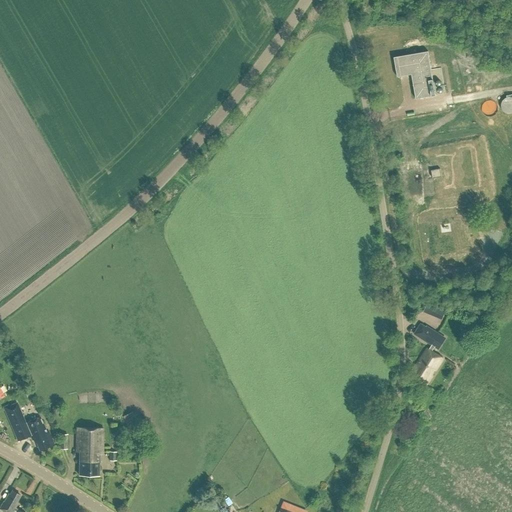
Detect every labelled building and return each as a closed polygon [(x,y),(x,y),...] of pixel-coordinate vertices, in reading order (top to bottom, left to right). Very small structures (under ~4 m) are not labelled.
[(429,51),(394,57),(398,77),(412,74),(416,98),(438,95),(446,93),(441,67),(432,69),(429,51)] [(510,114),(511,114),(511,113),(511,97),(509,97),(508,97),(506,98),(505,98),(504,99),(503,100),(502,101),(502,102),(501,104),(501,106),(501,107),(502,109),(503,111),(504,112),(506,113),(507,113),(508,114),(510,114)] [(490,117),(491,117),(493,116),(494,116),(495,115),(496,114),(497,112),(497,111),(498,110),(498,109),(498,107),(497,106),(497,105),(496,103),(495,102),(493,101),(491,101),(490,100),(488,100),(487,101),(486,101),(485,102),(483,103),(483,104),(482,106),(482,107),(481,109),(482,110),(482,112),(483,114),(485,115),(487,116),(488,117),(490,117)] [(432,170),(433,178),(442,177),(440,169),(432,170)] [(424,171),(414,172),(415,181),(425,179),(424,171)] [(146,223),(140,229),(145,233),(150,227),(146,223)] [(442,319),(446,309),(427,302),(423,312),(442,319)] [(428,347),(410,373),(426,383),(432,374),(429,372),(433,367),(435,369),(443,357),(432,350),(442,335),(426,325),(426,326),(420,323),(413,334),(431,345),(430,348),(428,347)] [(16,401),(2,407),(4,411),(9,423),(18,441),(30,436),(31,435),(26,423),(16,401)] [(122,417),(140,453),(151,448),(133,411),(122,417)] [(47,434),(40,417),(26,423),(31,435),(30,436),(32,441),(34,440),(39,451),(54,445),(49,433),(47,434)] [(103,421),(108,434),(116,431),(111,418),(103,421)] [(75,452),(77,452),(79,452),(78,475),(80,475),(99,476),(99,463),(99,454),(103,454),(103,428),(77,428),(76,428),(75,452)] [(257,486),(268,479),(264,472),(253,479),(257,486)] [(250,494),(257,490),(249,476),(242,480),(250,494)] [(266,481),(261,484),(266,493),(271,491),(266,481)] [(21,496),(12,491),(10,495),(8,494),(4,502),(3,501),(0,507),(0,508),(6,511),(22,511),(16,508),(19,504),(17,503),(21,496)] [(228,505),(232,503),(230,500),(228,497),(227,498),(224,500),(228,505)] [(213,499),(208,502),(212,511),(217,509),(213,499)]
